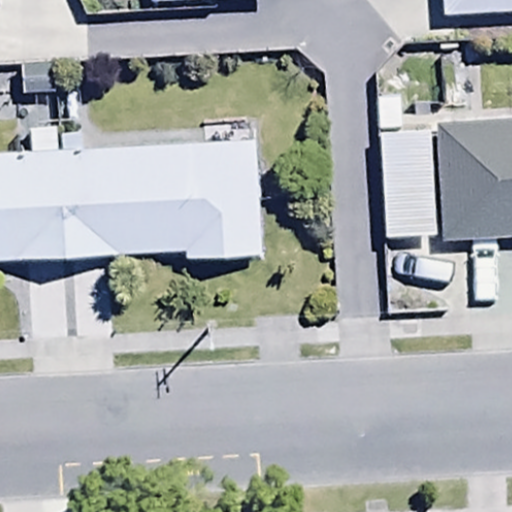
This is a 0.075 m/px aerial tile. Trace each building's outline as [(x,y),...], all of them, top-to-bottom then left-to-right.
[(149,0),(150,9),(269,4),(269,0),(149,0)] [(511,0),(441,0),(443,25),(511,21),(511,0)] [(511,130),(439,134),(444,251),(511,248),(511,130)] [(198,135),(199,155),(57,162),(56,135),(27,137),(29,161),(0,162),(0,272),(186,263),(187,270),(262,267),(256,132),(198,135)] [(431,140),(379,142),(383,249),(434,247),(431,140)] [(465,258),(381,258),(381,322),(465,322),(465,258)]
